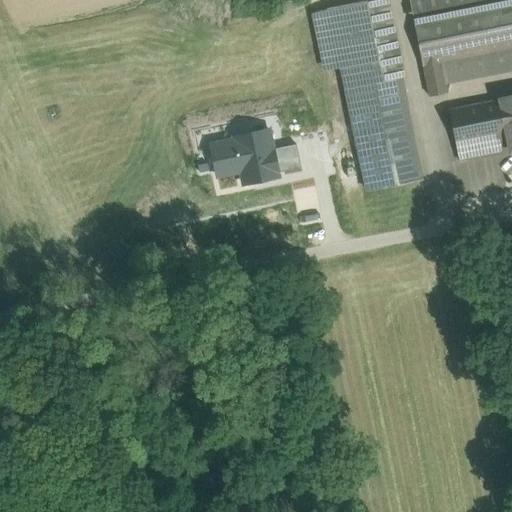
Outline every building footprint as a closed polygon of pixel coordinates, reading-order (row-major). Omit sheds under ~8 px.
[(386,0),(372,0),(330,8),(367,191),(423,180),(386,0)] [(511,0),(409,0),(414,24),(511,5),(511,0)] [(511,5),(414,24),(422,64),(441,60),(511,46),(511,5)] [(441,60),(422,64),(429,96),(447,92),(441,60)] [(511,96),(500,99),(500,100),(510,150),(510,151),(511,150),(511,96)] [(500,100),(449,110),(456,146),(447,148),(450,162),(510,150),(500,100)] [(269,121),(200,134),(208,180),(237,175),(239,185),(279,178),(269,121)]
